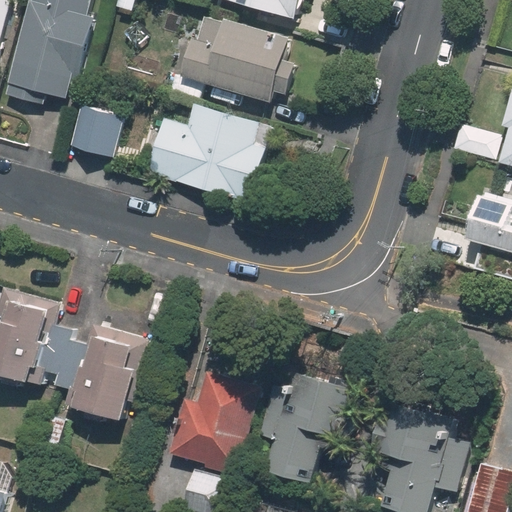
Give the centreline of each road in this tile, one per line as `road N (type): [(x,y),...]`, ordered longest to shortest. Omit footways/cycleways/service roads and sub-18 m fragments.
road 1 (residential): [(328,264),(270,268),(0,188)]
road 2 (residential): [(328,264),(363,230),(429,0)]
